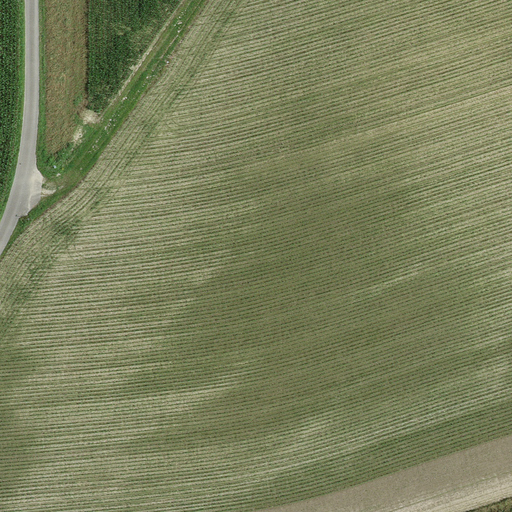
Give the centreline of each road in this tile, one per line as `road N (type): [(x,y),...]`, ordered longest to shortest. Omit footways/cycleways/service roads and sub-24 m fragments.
road 1 (track): [(202,0),(60,191),(17,207)]
road 2 (track): [(34,0),(31,136),(17,207)]
